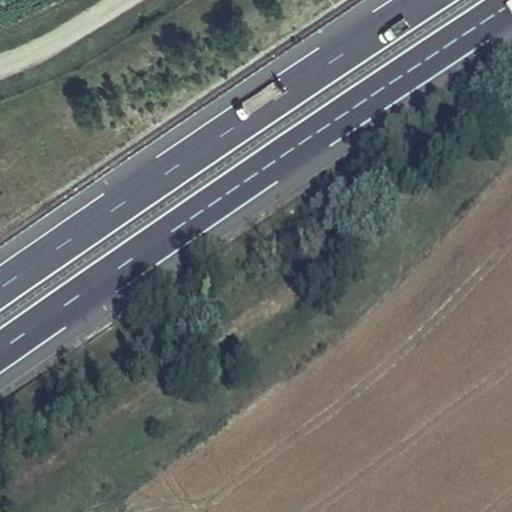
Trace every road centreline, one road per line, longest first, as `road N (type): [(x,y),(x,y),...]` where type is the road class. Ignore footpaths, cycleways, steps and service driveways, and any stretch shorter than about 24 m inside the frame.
road 1 (motorway): [(0,349),(511,2)]
road 2 (motorway): [(424,0),(0,288)]
